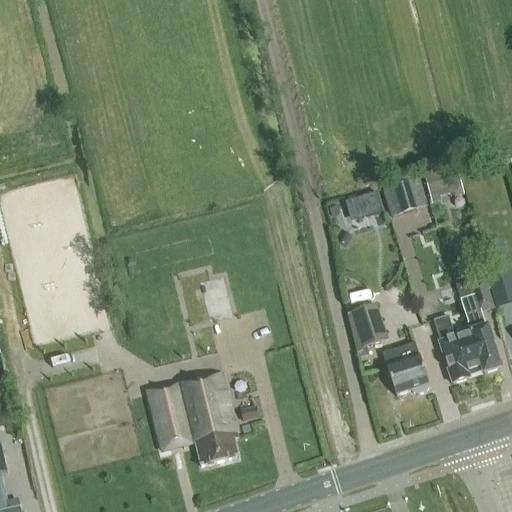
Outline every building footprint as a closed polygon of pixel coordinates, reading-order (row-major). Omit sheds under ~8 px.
[(455,170),(425,178),(430,198),(437,197),(453,193),(455,198),(461,197),(455,170)] [(383,192),(390,220),(427,210),(419,182),(383,192)] [(377,192),(357,199),(366,224),(386,217),(377,192)] [(494,288),(508,284),(501,256),(486,261),(494,288)] [(201,287),(209,324),(232,318),(224,282),(201,287)] [(472,333),(486,378),(502,372),(488,328),(487,328),(482,312),(493,308),(485,282),(469,287),(468,283),(457,286),(472,333)] [(375,308),(353,315),(365,350),(387,343),(375,308)] [(454,387),(486,378),(472,333),(456,338),(450,319),(435,323),(441,342),(440,343),(454,387)] [(398,398),(413,393),(420,396),(427,394),(430,387),(416,346),(384,356),(398,398)] [(237,425),(226,377),(149,395),(163,453),(196,446),(202,469),(241,460),(237,442),(241,441),(237,425)] [(242,413),(245,423),(259,420),(257,409),(242,413)]
